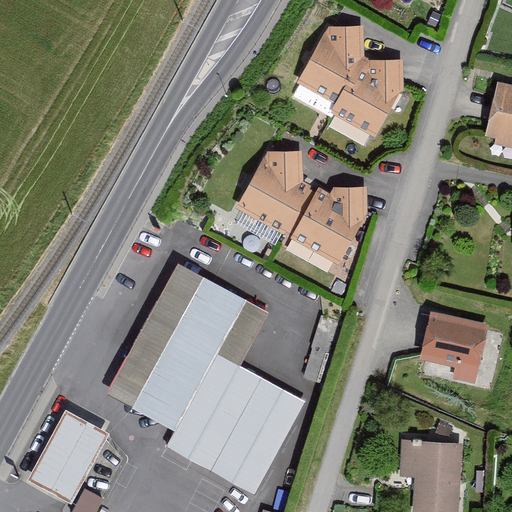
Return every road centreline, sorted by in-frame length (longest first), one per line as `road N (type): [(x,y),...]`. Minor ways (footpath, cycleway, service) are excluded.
road 1 (residential): [(472,0),(319,511)]
road 2 (primary): [(241,0),(0,437)]
